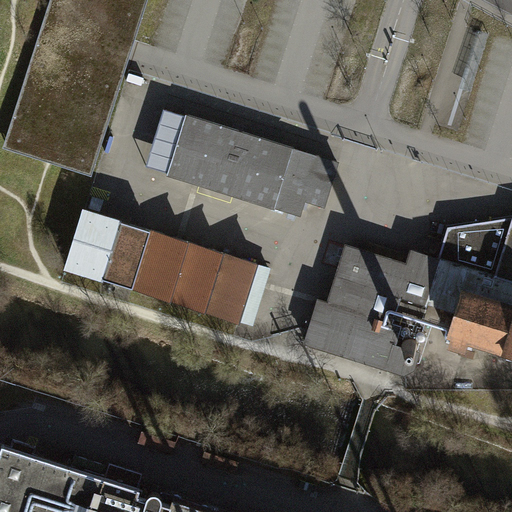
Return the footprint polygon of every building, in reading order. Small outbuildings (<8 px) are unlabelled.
[(54,0),(8,144),(89,170),(143,0),(54,0)] [(458,131),(471,91),(459,87),(477,30),(466,26),(447,83),(434,124),(458,131)] [(338,162),(187,115),(169,173),(300,213),(304,198),(324,205),(338,162)] [(66,267),(239,321),(257,263),(85,209),(66,267)] [(456,311),(450,332),(511,351),(511,217),(448,227),(439,258),(412,250),(408,265),(347,245),(329,302),(318,300),(309,331),(306,341),(404,372),(414,367),(419,351),(418,342),(413,337),(404,338),(398,336),(401,325),(391,322),(393,317),(420,325),(427,302),(456,311)] [(257,325),(274,266),(264,263),(246,322),(257,325)] [(218,511),(2,444),(0,449),(0,511),(218,511)]
